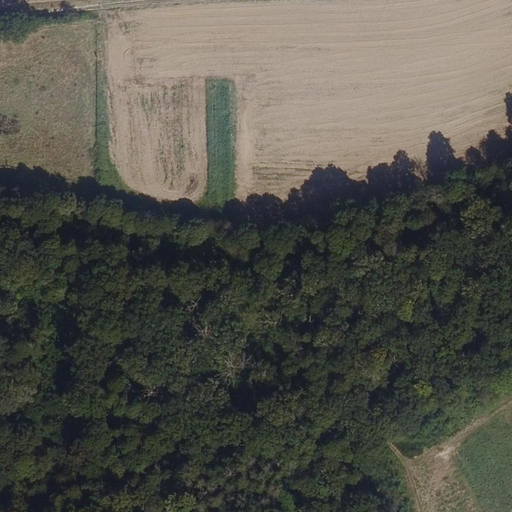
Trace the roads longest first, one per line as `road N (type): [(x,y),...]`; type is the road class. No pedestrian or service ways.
road 1 (track): [(511,379),(439,414),(94,478)]
road 2 (track): [(0,23),(199,0)]
